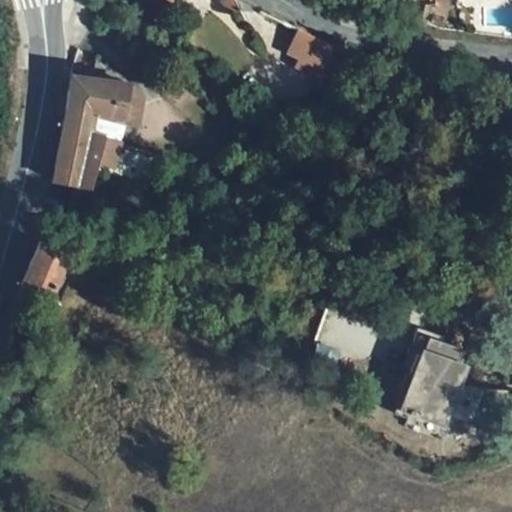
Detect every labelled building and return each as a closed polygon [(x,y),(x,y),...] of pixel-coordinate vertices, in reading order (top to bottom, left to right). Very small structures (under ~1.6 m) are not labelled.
[(183,0),(202,19),(214,9),(205,0),(183,0)] [(225,0),(224,1),(243,10),(246,3),(241,0),(225,0)] [(260,11),(246,3),(243,10),(268,22),(271,16),(260,11)] [(323,68),(334,45),(300,30),(290,53),(323,68)] [(127,84),(69,76),(63,110),(95,114),(94,118),(138,123),(142,97),(134,89),(127,87),(127,84)] [(63,110),(51,178),(96,187),(98,180),(92,179),(96,162),(112,166),(115,143),(91,136),(94,118),(95,114),(63,110)] [(164,157),(115,143),(112,166),(111,173),(156,186),(164,157)] [(169,158),(164,157),(156,186),(162,187),(169,158)] [(40,241),(21,287),(24,288),(21,294),(32,298),(35,293),(51,299),(68,258),(40,241)] [(447,426),(461,386),(457,383),(468,352),(449,345),(451,340),(417,329),(403,368),(415,373),(402,410),(407,411),(406,413),(417,417),(418,415),(447,426)]
